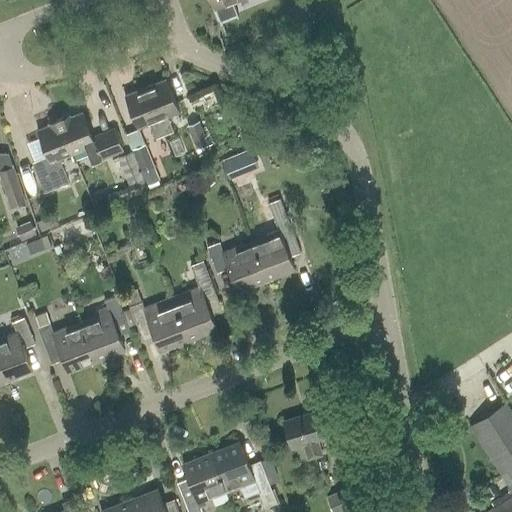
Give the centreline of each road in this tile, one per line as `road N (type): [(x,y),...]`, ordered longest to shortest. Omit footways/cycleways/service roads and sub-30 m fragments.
road 1 (residential): [(0,466),(386,315)]
road 2 (residential): [(386,315),(359,162),(344,130),(316,108),(162,36)]
road 3 (residential): [(430,511),(386,315)]
road 4 (residential): [(0,64),(38,77),(64,73),(162,36)]
